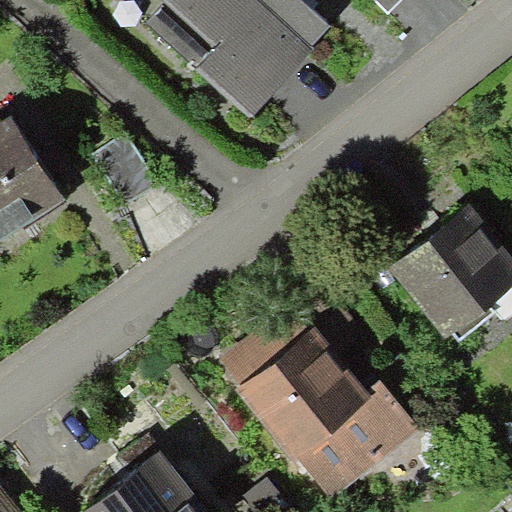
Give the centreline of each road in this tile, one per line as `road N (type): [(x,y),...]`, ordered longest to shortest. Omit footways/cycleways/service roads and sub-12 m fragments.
road 1 (residential): [(262,219),(507,0)]
road 2 (residential): [(23,0),(160,116),(262,219)]
road 3 (residential): [(0,400),(262,219)]
